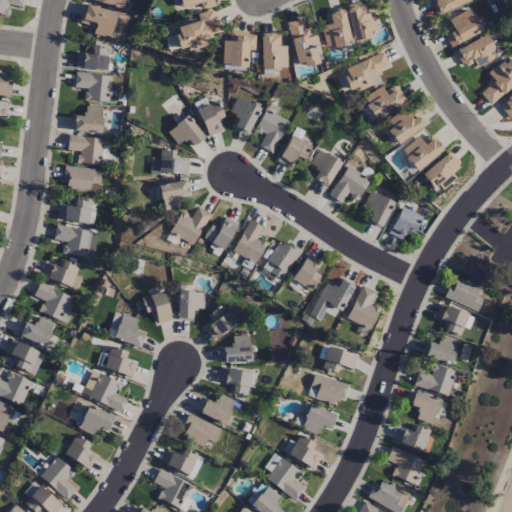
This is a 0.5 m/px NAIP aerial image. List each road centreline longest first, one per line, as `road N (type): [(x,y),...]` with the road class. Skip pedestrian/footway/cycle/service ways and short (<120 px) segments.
road 1 (residential): [(511,159),(468,203),(421,278),(357,459),(325,511)]
road 2 (residential): [(0,294),(24,237),(36,176),(56,0)]
road 3 (residential): [(421,278),(230,172)]
road 4 (residential): [(400,0),(448,94),(505,165)]
road 5 (residential): [(100,511),(182,364)]
